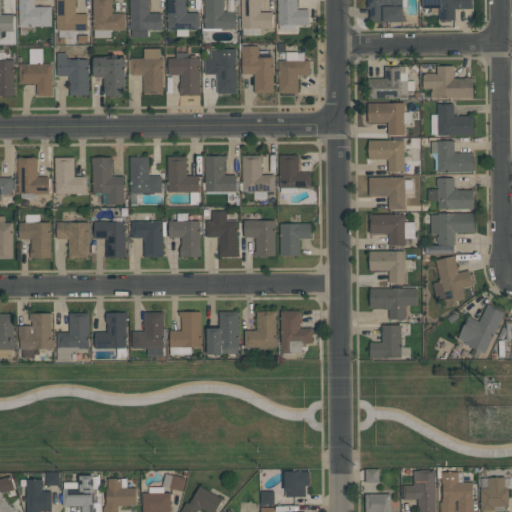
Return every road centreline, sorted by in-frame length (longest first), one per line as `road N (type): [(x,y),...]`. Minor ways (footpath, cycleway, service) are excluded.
road 1 (residential): [(336,0),(344,511)]
road 2 (residential): [(0,288),(340,287)]
road 3 (tertiary): [(0,127),(337,123)]
road 4 (residential): [(500,0),(501,282)]
road 5 (residential): [(337,43),(501,41)]
